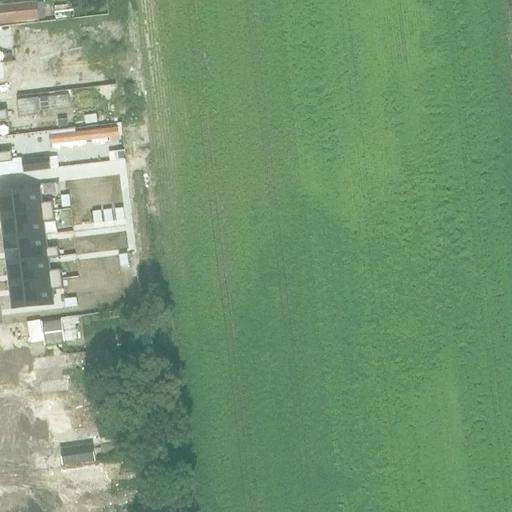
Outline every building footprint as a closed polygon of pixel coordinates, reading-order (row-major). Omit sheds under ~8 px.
[(0,7),(0,24),(38,20),(37,4),(0,7)] [(21,86),(0,90),(3,103),(24,98),(21,86)] [(17,102),(19,117),(40,115),(38,99),(17,102)] [(7,111),(0,111),(0,122),(8,122),(7,111)] [(50,137),(51,145),(119,138),(118,129),(50,137)] [(123,151),(109,153),(110,162),(124,160),(123,151)] [(0,164),(13,163),(12,152),(0,153),(0,164)] [(23,173),(51,169),(50,157),(22,160),(23,173)] [(30,186),(48,181),(45,170),(27,176),(30,186)] [(39,190),(0,195),(3,218),(54,212),(53,203),(41,205),(39,190)] [(54,212),(3,218),(6,241),(45,236),(43,223),(55,221),(54,212)] [(6,241),(1,242),(3,264),(8,264),(47,259),(46,245),(58,244),(57,235),(45,236),(6,241)] [(63,255),(85,254),(85,243),(63,243),(63,255)] [(47,259),(8,264),(11,286),(63,280),(61,271),(49,272),(47,259)] [(63,280),(11,286),(14,310),(53,305),(51,291),(64,289),(63,280)] [(64,315),(63,338),(80,339),(81,315),(64,315)] [(62,340),(61,316),(47,317),(48,340),(62,340)] [(23,335),(0,337),(0,363),(26,360),(23,335)] [(62,358),(64,371),(104,367),(102,353),(62,358)] [(26,360),(0,363),(0,390),(30,387),(26,360)] [(24,412),(0,415),(0,439),(38,434),(37,425),(26,426),(24,412)] [(38,434),(0,439),(0,463),(29,460),(27,446),(39,444),(38,434)] [(95,462),(93,446),(61,450),(64,466),(95,462)] [(78,469),(79,484),(105,481),(103,466),(78,469)] [(53,482),(0,488),(0,511),(17,511),(44,509),(42,494),(54,492),(53,482)] [(76,511),(74,487),(54,490),(57,511),(76,511)]
